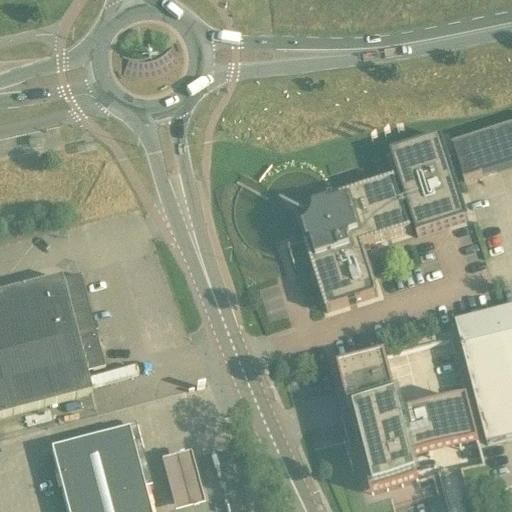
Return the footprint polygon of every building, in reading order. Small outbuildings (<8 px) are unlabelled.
[(511,129),(452,149),(464,186),(511,170),(511,129)] [(291,215),(295,217),(300,233),(307,231),(310,239),(312,246),(305,249),(312,271),(327,315),(328,315),(328,314),(376,299),(378,298),(362,250),(411,235),(410,233),(394,185),(395,185),(394,183),(330,204),(328,204),(329,207),(313,212),(312,209),(296,215),(292,213),(291,215)] [(0,296),(0,420),(91,397),(85,375),(104,370),(79,278),(61,283),(60,280),(0,296)] [(266,318),(283,314),(277,286),(259,290),(266,318)] [(511,441),(511,337),(462,350),(487,448),(511,441)] [(468,404),(402,421),(385,358),(338,370),(349,416),(371,498),(418,486),(417,481),(413,465),(479,448),(468,404)] [(128,433),(51,453),(66,511),(148,511),(143,491),(145,472),(138,471),(128,433)] [(201,511),(187,460),(157,468),(168,511),(201,511)]
